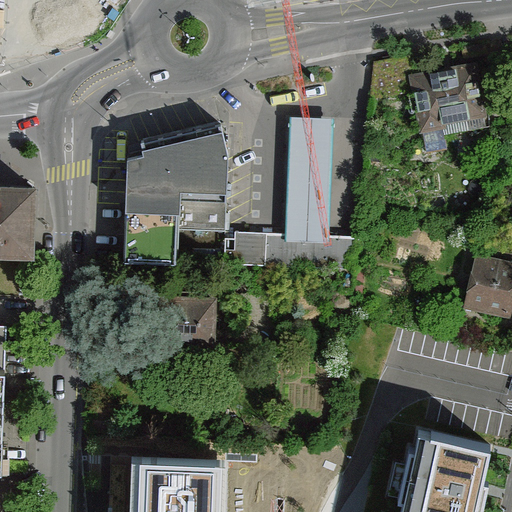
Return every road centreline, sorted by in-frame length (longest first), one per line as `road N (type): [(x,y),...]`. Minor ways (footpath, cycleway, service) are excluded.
road 1 (tertiary): [(73,112),(58,511)]
road 2 (tertiary): [(234,37),(500,0)]
